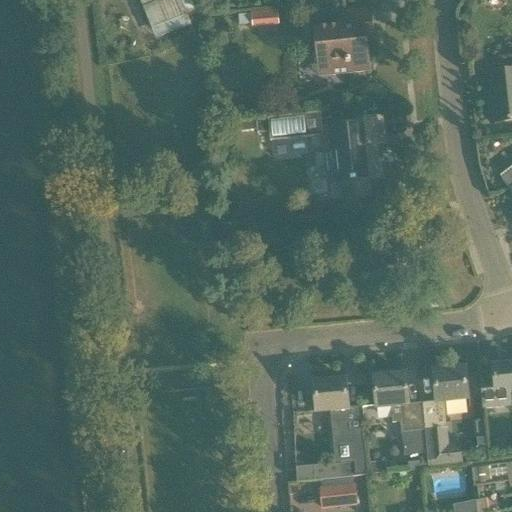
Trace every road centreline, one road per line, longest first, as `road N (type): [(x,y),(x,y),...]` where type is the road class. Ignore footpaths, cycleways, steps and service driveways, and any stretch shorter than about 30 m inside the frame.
road 1 (residential): [(272,511),(263,379),(273,348),(509,313)]
road 2 (residential): [(509,313),(460,169),(441,0)]
